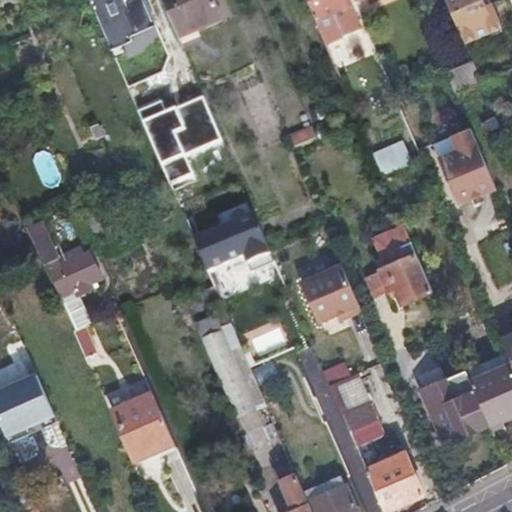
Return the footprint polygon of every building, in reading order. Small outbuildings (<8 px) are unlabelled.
[(155,27),(142,0),(91,0),(113,50),(131,43),(128,38),(155,27)] [(161,0),(177,36),(180,42),(221,23),(211,0),(161,0)] [(306,0),(311,10),(325,42),(360,27),(348,0),(306,0)] [(446,0),(464,41),(501,25),(490,0),(446,0)] [(165,112),(161,103),(140,112),(172,190),(198,179),(188,154),(222,140),(204,96),(165,112)] [(470,125),(432,141),(458,202),(496,186),(470,125)] [(288,136),(293,146),(314,136),(310,126),(288,136)] [(403,138),(372,151),(382,172),(412,160),(403,138)] [(25,225),(37,252),(74,333),(88,325),(75,295),(90,289),(88,284),(101,279),(89,252),(84,254),(80,247),(55,258),(38,221),(25,225)] [(214,241),(232,281),(268,265),(251,226),(214,241)] [(373,298),(388,292),(395,289),(401,304),(434,291),(417,253),(411,255),(405,242),(395,247),(400,260),(378,270),(358,279),(365,292),(369,291),(373,298)] [(342,266),(301,284),(319,325),(337,317),(340,322),(362,312),(342,266)] [(246,441),(277,427),(236,334),(225,338),(220,326),(200,335),(246,441)] [(511,364),(511,333),(501,339),(507,352),(511,364)] [(473,381),(511,364),(507,352),(469,370),(473,381)] [(493,426),(511,417),(511,364),(473,381),(493,426)] [(455,443),(493,426),(473,381),(469,370),(430,388),(454,442),(455,443)] [(346,425),(355,446),(368,440),(381,434),(354,372),(328,384),(346,425)] [(52,418),(35,376),(0,390),(0,432),(3,439),(52,418)] [(454,442),(430,388),(422,392),(446,446),(454,442)] [(149,461),(175,449),(153,398),(115,416),(136,464),(148,459),(149,461)] [(336,462),(358,453),(355,446),(346,425),(324,435),(336,462)] [(358,453),(362,462),(369,459),(375,456),(368,440),(355,446),(358,453)] [(365,469),(383,509),(421,493),(404,452),(372,466),(365,469)] [(362,462),(365,469),(372,466),(369,459),(362,462)] [(313,511),(306,495),(297,474),(280,481),(293,511),(313,511)] [(306,495),(313,511),(356,511),(343,480),(306,495)]
